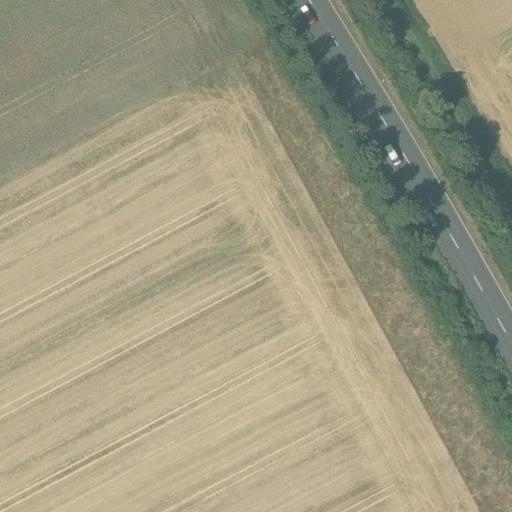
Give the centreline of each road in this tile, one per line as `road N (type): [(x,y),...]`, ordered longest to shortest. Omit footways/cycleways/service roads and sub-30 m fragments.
road 1 (primary): [(511,356),(292,0)]
road 2 (track): [(383,0),(511,215)]
